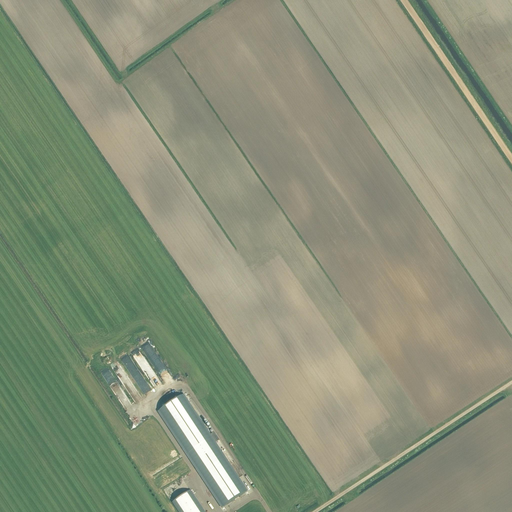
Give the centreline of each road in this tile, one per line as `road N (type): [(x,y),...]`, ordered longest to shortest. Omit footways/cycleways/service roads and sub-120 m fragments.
road 1 (unclassified): [(314,511),(511,381)]
road 2 (track): [(402,0),(511,161)]
